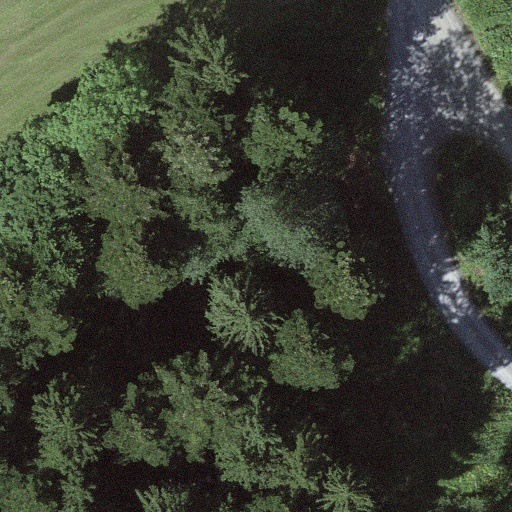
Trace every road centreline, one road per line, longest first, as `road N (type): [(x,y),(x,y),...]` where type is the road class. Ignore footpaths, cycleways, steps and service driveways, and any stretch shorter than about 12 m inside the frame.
road 1 (track): [(421,34),(412,133),(437,287),(490,381),(511,398)]
road 2 (track): [(412,0),(421,34),(511,148)]
